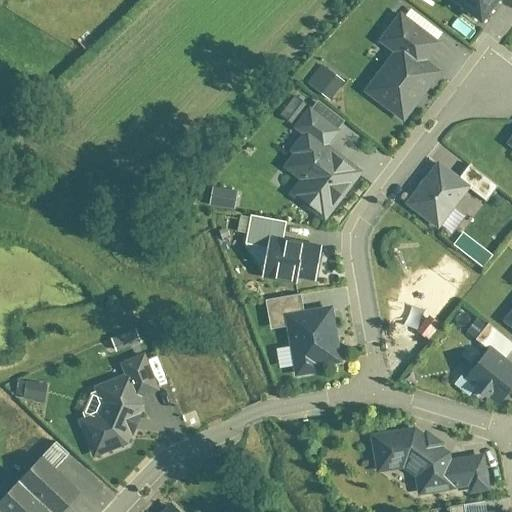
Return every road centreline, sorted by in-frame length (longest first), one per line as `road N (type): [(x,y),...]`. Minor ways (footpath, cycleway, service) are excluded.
road 1 (residential): [(481,77),(365,216),(355,243),(380,394)]
road 2 (residential): [(112,511),(167,460),(215,434),(278,410),(380,394)]
road 3 (residential): [(380,394),(482,421),(510,444)]
